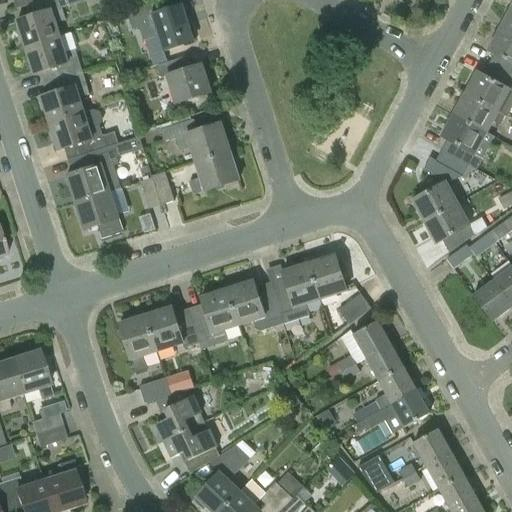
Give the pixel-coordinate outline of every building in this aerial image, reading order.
[(26,49),(60,38),(56,23),(65,20),(62,8),(68,6),(66,0),(46,0),(36,3),(35,4),(39,15),(17,22),(26,49)] [(158,36),(164,53),(195,43),(182,5),(169,9),(165,0),(155,0),(126,9),(132,30),(139,28),(143,41),(158,36)] [(511,8),(511,9),(500,30),(511,36),(511,8)] [(511,36),(500,30),(488,52),(494,55),(489,66),(511,78),(511,36)] [(60,38),(26,49),(34,75),(48,70),(52,82),(82,72),(75,50),(65,53),(60,38)] [(167,77),(176,105),(211,94),(202,66),(192,69),(188,57),(157,66),(161,79),(167,77)] [(477,73),(465,95),(505,117),(507,118),(511,108),(511,78),(489,66),(483,76),(477,73)] [(50,125),(84,114),(79,98),(89,95),(82,72),(52,82),(55,94),(41,98),(50,125)] [(488,134),(494,123),(500,126),(505,117),(465,95),(454,116),(488,134)] [(95,110),(84,114),(50,125),(58,152),(64,150),(68,161),(106,149),(106,148),(119,144),(115,133),(102,136),(99,126),(101,125),(103,121),(101,113),(95,110)] [(442,152),(470,167),(476,171),(494,137),(488,134),(454,116),(442,138),(448,141),(442,152)] [(196,164),(231,153),(221,124),(198,131),(194,120),(160,131),(164,143),(175,139),(179,152),(191,148),(196,164)] [(139,136),(152,132),(151,127),(137,131),(139,136)] [(75,204),(111,193),(106,177),(119,164),(117,158),(143,150),(139,138),(119,144),(106,148),(106,149),(68,161),(72,175),(67,177),(75,204)] [(470,167),(442,152),(437,162),(431,159),(424,172),(443,182),(450,169),(462,176),(466,174),(470,167)] [(231,153),(196,164),(201,179),(190,182),(194,195),(205,192),(240,181),(231,153)] [(162,206),(153,179),(151,180),(148,172),(138,175),(149,210),(162,206)] [(153,179),(162,206),(175,202),(166,174),(152,178),(153,179)] [(459,206),(447,184),(445,186),(414,202),(425,224),(459,206)] [(123,233),(119,220),(120,220),(111,193),(75,204),(84,231),(98,226),(102,240),(123,233)] [(511,206),(511,194),(500,201),(505,210),(511,206)] [(470,227),(459,206),(425,224),(437,246),(443,242),(449,254),(475,235),(488,227),(483,219),(470,227)] [(511,232),(511,224),(509,220),(489,234),(496,244),(511,232)] [(474,255),(476,258),(496,244),(489,234),(469,249),(474,255)] [(454,270),(470,258),(474,255),(469,249),(467,246),(447,260),(454,270)] [(310,264),(321,301),(347,293),(335,256),(310,264)] [(321,301),(310,264),(283,273),(285,279),(270,284),(283,325),(310,316),(307,306),(321,301)] [(511,269),(494,282),(511,306),(511,269)] [(230,286),(228,290),(227,290),(239,327),(254,322),(256,330),(260,332),(283,325),(270,284),(255,288),(253,282),(242,286),(238,284),(230,286)] [(511,308),(511,306),(494,282),(474,297),(492,323),(511,308)] [(213,295),(201,298),(203,305),(188,310),(199,344),(201,351),(225,343),(227,339),(225,332),(239,327),(227,290),(223,288),(215,291),(213,295)] [(339,312),(349,326),(372,310),(361,295),(339,312)] [(146,316),(157,353),(183,345),(184,349),(199,344),(188,310),(174,314),(172,308),(146,316)] [(157,353),(146,316),(120,324),(131,361),(132,361),(137,376),(148,373),(143,357),(157,353)] [(352,333),(342,339),(352,357),(351,357),(356,365),(366,359),(367,359),(392,345),(379,322),(354,336),(352,333)] [(392,345),(367,359),(379,382),(405,368),(392,345)] [(11,359),(22,395),(37,390),(40,401),(52,397),(49,387),(49,386),(38,350),(11,359)] [(339,364),(327,370),(332,378),(343,372),(356,365),(351,357),(339,364)] [(22,395),(11,359),(0,362),(0,413),(10,410),(7,400),(22,395)] [(348,380),(360,373),(356,365),(343,372),(348,380)] [(357,424),(362,421),(382,411),(418,391),(405,368),(379,382),(386,394),(375,400),(377,403),(353,416),(357,424)] [(171,396),(166,379),(139,387),(145,404),(171,396)] [(164,442),(203,423),(199,415),(201,414),(193,397),(192,398),(188,391),(171,396),(175,406),(165,410),(170,420),(156,426),(164,442)] [(418,391),(382,411),(362,421),(367,430),(385,419),(394,435),(430,414),(418,391)] [(58,414),(66,412),(63,402),(55,404),(58,414)] [(35,435),(62,427),(58,415),(31,423),(35,435)] [(203,423),(164,442),(172,459),(184,453),(193,474),(209,463),(220,457),(216,449),(217,448),(209,431),(208,432),(203,423)] [(62,427),(35,435),(39,448),(66,439),(62,427)] [(427,468),(452,454),(439,430),(414,444),(427,468)] [(243,443),(236,447),(250,459),(255,454),(243,443)] [(211,511),(222,511),(240,493),(229,482),(250,459),(236,447),(220,457),(209,463),(220,473),(197,497),(211,511)] [(439,490),(465,476),(452,454),(427,468),(439,490)] [(344,484),(356,473),(340,455),(328,467),(344,484)] [(360,467),(380,494),(395,485),(379,457),(360,467)] [(56,466),(59,476),(42,481),(51,511),(57,511),(83,504),(78,488),(81,487),(73,461),(56,466)] [(411,465),(399,472),(404,481),(416,474),(411,465)] [(240,493),(222,511),(280,511),(304,488),(288,474),(277,485),(275,483),(266,493),(252,480),(240,493)] [(408,488),(421,481),(416,474),(404,481),(408,488)] [(51,511),(42,481),(22,487),(19,478),(17,478),(16,476),(0,481),(9,511),(51,511)] [(465,476),(439,490),(451,511),(454,511),(478,499),(465,476)] [(0,511),(9,511),(0,481),(0,480),(0,511)] [(298,511),(306,506),(305,505),(297,497),(296,498),(281,511),(298,511)] [(484,511),(478,499),(454,511),(484,511)] [(386,511),(398,511),(399,511),(393,502),(384,508),(386,511)]
